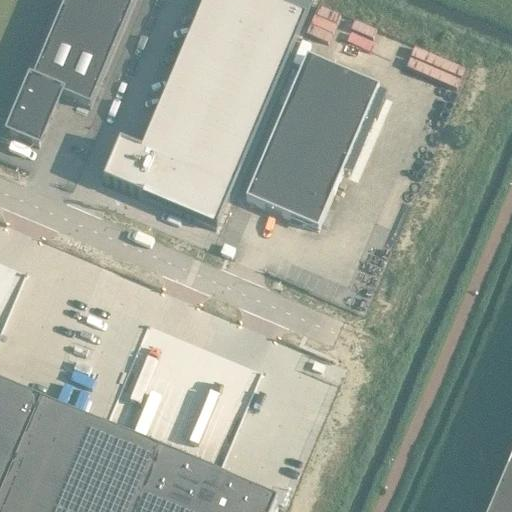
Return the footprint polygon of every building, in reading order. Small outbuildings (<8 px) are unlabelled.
[(39,147),(61,96),(90,109),(135,0),(66,0),(10,135),(39,147)] [(216,230),(306,17),(264,0),(204,0),(141,151),(120,143),(104,182),(216,230)] [(379,88),(307,58),(246,200),(318,231),(379,88)] [(0,511),(274,511),(277,507),(216,481),(160,457),(103,433),(0,389),(0,511)] [(511,511),(511,464),(491,511),(511,511)]
